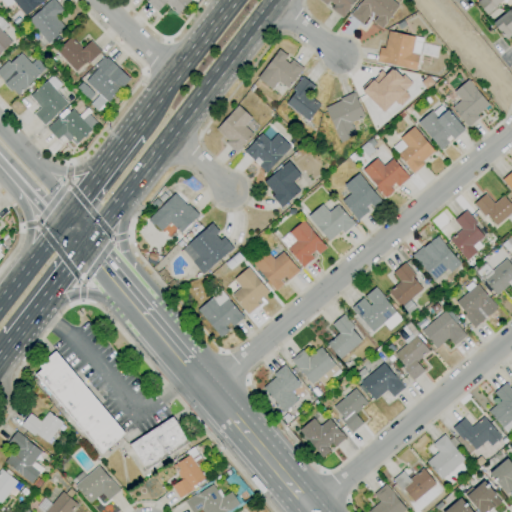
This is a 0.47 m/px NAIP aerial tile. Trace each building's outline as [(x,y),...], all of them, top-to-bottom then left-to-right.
[(44,0),(25,16),(11,0),(44,0)] [(48,43),(29,20),(42,9),(41,8),(50,0),(54,0),(63,10),(55,16),(66,29),(48,43)] [(191,0),(177,15),(165,4),(157,12),(146,2),(147,0),(191,0)] [(356,0),(343,18),(331,9),(334,5),(329,1),(326,6),(318,0),(356,0)] [(382,29),(373,22),(377,17),(371,12),(361,25),(349,15),(360,2),(361,2),(362,0),(391,0),(399,6),(382,29)] [(487,15),(476,2),(478,0),(502,0),(494,7),(495,8),(487,15)] [(511,33),(505,39),(501,34),(501,33),(493,23),(506,13),(505,12),(511,6),(511,33)] [(0,16),(8,25),(2,31),(12,42),(0,53),(0,16)] [(416,71),(377,62),(380,47),(384,48),(388,31),(424,39),(423,43),(440,46),(437,58),(419,54),(416,71)] [(76,72),(56,50),(71,37),(82,49),(91,41),(101,52),(88,64),(86,62),(76,72)] [(272,90),(257,78),(279,49),(287,56),(284,60),(289,63),(292,60),(303,68),(288,88),(278,81),(272,90)] [(18,95),(13,89),(11,92),(3,83),(4,82),(0,77),(0,67),(7,60),(10,63),(21,53),(31,63),(36,59),(45,68),(39,73),(40,74),(18,95)] [(97,111),(90,104),(99,94),(86,82),(97,70),(96,69),(107,58),(130,79),(108,103),(106,101),(97,111)] [(383,113),(362,92),(378,75),(377,74),(381,70),(386,75),(391,69),(393,71),(394,70),(401,77),(403,75),(412,83),(404,92),(409,97),(400,106),(395,101),(383,113)] [(44,126),(33,114),(40,108),(30,96),(53,76),(62,86),(56,90),(68,103),(55,115),(44,126)] [(308,121),(286,104),(295,92),(292,90),(302,77),(315,86),(308,95),(321,105),(308,121)] [(468,127),(452,108),(460,100),(453,92),(468,80),(489,105),(477,115),(479,117),(468,127)] [(340,143),(333,128),(334,128),(324,108),(340,100),(339,99),(353,92),(364,116),(350,123),(356,134),(347,138),(348,140),(340,143)] [(236,153),(225,143),(227,140),(216,130),(238,105),(252,118),(245,126),(253,134),(236,153)] [(440,150),(417,122),(431,111),(433,112),(441,105),(446,112),(448,111),(464,130),(452,140),(449,136),(445,139),(449,144),(440,150)] [(76,145),(71,139),(68,142),(62,135),(57,140),(47,128),(59,117),(58,116),(65,109),(69,112),(72,109),(82,120),(89,114),(98,123),(91,130),(92,130),(76,145)] [(413,174),(408,169),(409,168),(397,154),(398,154),(392,147),(400,140),(399,139),(414,126),(434,151),(422,162),(424,165),(413,174)] [(266,174),(252,160),(252,159),(246,153),(245,153),(243,151),(245,149),(246,150),(261,133),(269,141),(277,134),(291,147),(266,174)] [(385,198),(379,191),(380,190),(371,180),(370,180),(362,171),(376,158),(383,166),(392,158),(409,177),(398,187),(394,183),(390,187),(394,191),(385,198)] [(281,208),(271,196),(274,194),(264,182),(288,161),(300,175),(292,182),(300,191),(281,208)] [(511,192),(501,180),(511,170),(511,192)] [(357,221),(352,215),(353,215),(342,201),(350,194),(344,185),(358,173),(381,201),(373,208),(370,204),(365,208),(369,211),(357,221)] [(181,233),(170,222),(161,231),(154,224),(153,226),(147,220),(158,209),(175,193),(187,206),(188,204),(199,215),(181,233)] [(496,226),(486,214),(484,216),(473,204),(485,194),(493,204),(503,195),(511,205),(511,221),(511,222),(506,217),(496,226)] [(329,241),(308,217),(322,204),(329,213),(338,205),(354,223),(343,234),(341,231),(329,241)] [(466,260),(461,254),(449,239),(461,229),(454,220),(465,211),(486,235),(477,242),(482,247),(466,260)] [(303,268),(300,264),(287,249),(288,248),(281,240),(303,221),(326,248),(319,255),(315,251),(310,255),(314,258),(303,268)] [(202,274),(192,262),(198,257),(187,244),(208,227),(208,226),(211,223),(219,232),(215,235),(220,240),(223,237),(233,249),(202,274)] [(434,280),(423,267),(422,268),(412,256),(422,247),(423,248),(437,236),(460,264),(451,272),(447,268),(434,280)] [(275,291),(270,285),(270,284),(252,264),(267,251),(274,259),(283,251),(299,271),(288,281),(284,277),(280,280),(283,284),(275,291)] [(155,265),(146,261),(150,252),(155,254),(155,253),(158,254),(155,260),(159,262),(155,265)] [(496,295),(491,289),(488,292),(482,285),(485,282),(480,276),(478,278),(475,274),(476,272),(475,270),(484,262),(492,271),(505,259),(511,266),(511,288),(509,284),(496,295)] [(408,315),(388,291),(400,281),(393,273),(404,263),(415,275),(413,277),(422,289),(410,300),(416,308),(408,315)] [(247,315),(242,310),(243,309),(231,295),(240,287),(234,279),(248,267),(269,292),(256,303),(259,306),(247,315)] [(474,328),(463,315),(465,313),(456,302),(477,284),(497,307),(495,309),(495,310),(490,315),(488,316),(486,317),(478,308),(476,310),(484,319),(474,328)] [(372,332),(362,319),(361,320),(351,308),(363,298),(369,306),(372,304),(365,296),(375,287),(396,312),(396,313),(402,320),(389,330),(383,323),(372,332)] [(220,337),(215,332),(216,332),(207,320),(206,321),(197,310),(221,290),(244,317),(232,327),(229,323),(225,327),(228,330),(220,337)] [(436,348),(421,331),(448,308),(458,321),(455,323),(466,336),(454,346),(448,338),(436,348)] [(340,359),(326,343),(339,333),(331,324),(343,314),(354,327),(352,329),(361,341),(340,359)] [(413,381),(401,367),(403,365),(394,354),(406,344),(403,341),(407,337),(401,329),(409,322),(419,334),(416,337),(428,352),(416,362),(424,371),(413,381)] [(324,387),(318,379),(312,384),(301,371),(300,372),(290,360),(302,350),(308,357),(320,347),(335,365),(334,365),(340,373),(330,381),(331,381),(324,387)] [(101,453),(35,375),(42,369),(38,365),(55,351),(125,433),(101,453)] [(375,400),(368,392),(365,395),(358,386),(360,384),(353,376),(363,367),(369,375),(383,363),(394,376),(394,375),(405,388),(392,398),(386,391),(375,400)] [(284,412),(263,388),(275,377),(273,374),(284,365),(308,393),(298,402),(297,401),(284,412)] [(511,429),(507,434),(488,411),(500,401),(493,393),(505,383),(510,389),(511,387),(511,429)] [(352,432),(340,419),(342,417),(333,407),(355,388),(368,403),(355,414),(363,423),(352,432)] [(47,443),(36,434),(34,436),(20,426),(30,413),(40,422),(48,412),(62,423),(47,443)] [(475,450),(465,439),(463,441),(452,428),(464,418),(471,427),(483,416),(501,437),(491,446),(486,440),(475,450)] [(146,470),(129,445),(172,417),(189,442),(146,470)] [(322,458),(319,455),(320,454),(308,440),(307,440),(299,430),(313,418),(320,426),(329,419),(340,432),(341,432),(346,438),(334,447),(331,443),(327,447),(330,451),(322,458)] [(31,484),(21,476),(10,466),(10,467),(4,462),(14,450),(6,444),(16,431),(28,441),(41,452),(34,461),(44,469),(40,474),(39,474),(31,484)] [(446,485),(441,479),(441,480),(426,462),(438,452),(432,445),(444,434),(449,440),(453,437),(458,443),(454,447),(464,460),(454,468),(459,474),(446,485)] [(179,498),(171,486),(181,480),(172,466),(189,455),(187,451),(193,447),(203,462),(197,467),(205,478),(192,486),(194,489),(179,498)] [(511,489),(506,494),(489,474),(506,458),(511,464),(511,489)] [(108,501),(102,493),(90,503),(75,485),(78,483),(74,478),(81,471),(85,476),(98,466),(109,478),(120,490),(108,501)] [(414,502),(404,490),(403,492),(393,480),(402,472),(409,479),(422,468),(435,484),(439,489),(429,498),(425,493),(414,502)] [(0,504),(0,469),(17,482),(0,504)] [(486,511),(478,511),(464,494),(465,493),(464,492),(471,487),(471,488),(472,487),(474,489),(484,481),(496,495),(495,496),(501,502),(493,509),(492,508),(487,511),(486,511)] [(231,511),(202,511),(201,509),(196,511),(191,511),(185,501),(198,493),(212,484),(221,498),(231,492),(234,497),(237,495),(244,504),(231,511)] [(367,511),(380,502),(373,494),(385,484),(396,496),(395,497),(406,510),(405,510),(406,511),(367,511)] [(42,511),(36,506),(44,498),(51,504),(62,491),(65,494),(70,488),(74,493),(69,498),(77,505),(71,511),(42,511)] [(443,511),(460,498),(472,511),(443,511)]
